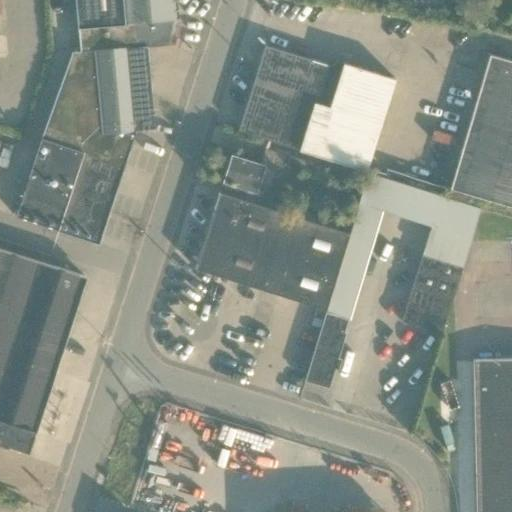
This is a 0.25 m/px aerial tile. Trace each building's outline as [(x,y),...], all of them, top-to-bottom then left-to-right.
[(155,128),(148,46),(171,43),(176,19),(177,19),(175,0),(77,0),(82,51),(73,52),(44,138),(137,129),(155,128)] [(413,0),(414,7),(445,8),(444,0),(413,0)] [(336,60),(332,65),(267,45),(239,131),(367,171),(396,78),(336,60)] [(451,189),(511,206),(511,60),(490,54),(451,189)] [(137,129),(44,138),(44,139),(17,214),(16,215),(100,243),(137,129)] [(263,160),(286,167),(290,155),(267,147),(263,160)] [(224,180),(220,192),(258,204),(262,192),(257,190),(265,165),(232,154),(224,179),(224,180)] [(288,166),(311,174),(315,163),(292,155),(288,166)] [(325,177),(347,184),(352,167),(330,160),(325,177)] [(453,299),(482,208),(369,172),(359,203),(360,203),(351,233),(341,264),(327,311),(306,380),(330,387),(346,332),(345,331),(349,317),(382,210),(431,225),(412,286),(402,322),(442,334),(453,299)] [(258,204),(220,192),(196,267),(327,309),(341,264),(351,233),(344,231),(303,218),(258,204)] [(328,218),(305,210),(303,218),(344,231),(347,222),(329,216),(328,218)] [(0,441),(29,451),(30,451),(36,431),(85,276),(0,248),(0,441)] [(511,511),(511,357),(474,359),(477,511),(511,511)]
